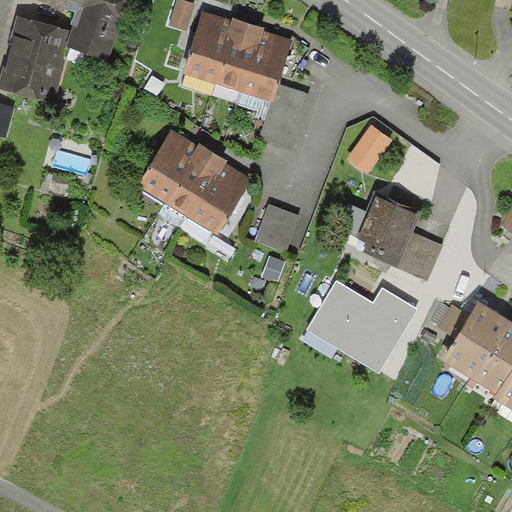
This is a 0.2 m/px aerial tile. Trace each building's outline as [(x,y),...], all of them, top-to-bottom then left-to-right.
[(66,61),(60,59),(64,47),(108,62),(122,24),(118,23),(126,0),(38,0),(38,1),(54,7),(53,9),(65,13),(66,9),(76,13),(71,26),(74,27),(72,33),(68,32),(55,29),(18,18),(0,81),(0,89),(53,105),(66,61)] [(194,4),(180,0),(177,0),(170,26),(186,31),(194,4)] [(204,11),(183,77),(272,105),(278,85),(293,40),(204,11)] [(311,96),(278,85),(272,105),(260,140),(293,150),(311,96)] [(0,103),(0,136),(6,139),(14,108),(0,103)] [(373,123),(350,161),(373,175),(396,137),(373,123)] [(172,130),(137,187),(217,236),(252,179),(228,165),(230,162),(199,143),(197,146),(172,130)] [(428,281),(443,248),(412,234),(420,217),(408,211),(409,208),(395,202),(376,194),(368,213),(347,205),(337,229),(358,238),(369,243),(364,253),(428,281)] [(269,204),(254,242),(285,254),(300,216),(269,204)] [(270,258),(264,277),(279,282),(285,263),(270,258)] [(257,280),(255,288),(263,290),(266,282),(257,280)] [(418,309),(383,288),(374,303),(337,280),(307,329),(310,331),(305,340),(332,357),(337,348),(379,373),(418,309)] [(458,338),(443,362),(498,395),(511,371),(511,324),(497,315),(479,304),(471,317),(453,306),(440,327),(458,338)] [(511,371),(498,395),(495,400),(511,410),(511,371)]
